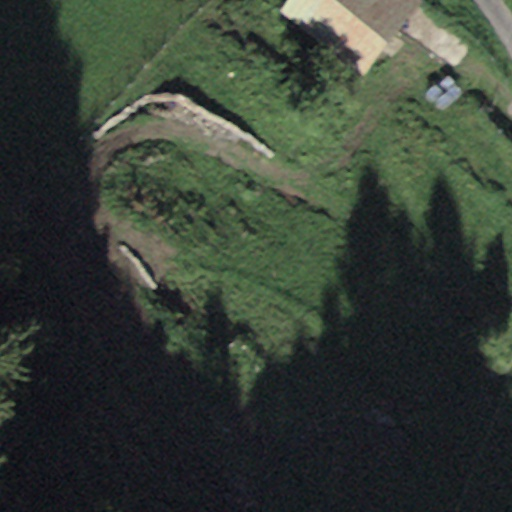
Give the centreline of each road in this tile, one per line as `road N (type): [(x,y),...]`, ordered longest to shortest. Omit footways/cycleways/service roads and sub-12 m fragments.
road 1 (track): [(511,104),(432,39),(363,105),(401,197),(459,276),(429,268),(351,215),(218,146),(164,127),(117,139),(88,160),(83,208),(90,250),(123,284),(132,323),(152,345),(185,435),(238,511)]
road 2 (track): [(401,74),(443,122),(511,170)]
